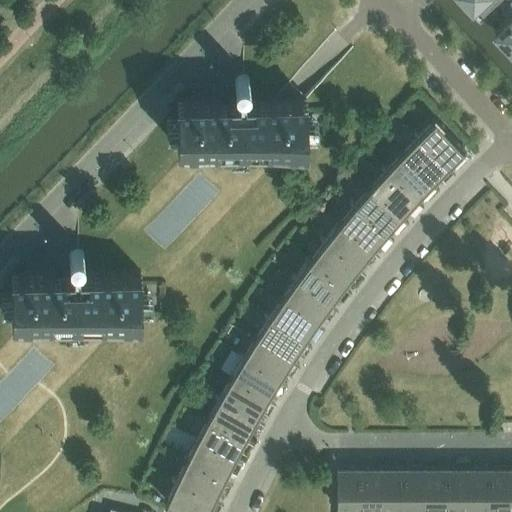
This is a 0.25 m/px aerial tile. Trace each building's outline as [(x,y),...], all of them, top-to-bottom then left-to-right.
[(466,0),(472,5),(475,2),(482,10),(492,0),(466,0)] [(511,13),(494,29),(511,47),(511,46),(511,13)] [(246,86),(247,86),(248,84),(249,83),(249,82),(249,81),(249,79),(249,78),(249,77),(248,76),(247,75),(246,74),(244,73),(242,72),(240,73),(239,73),(237,74),(236,75),(235,77),(234,78),(234,80),(234,81),(235,83),(235,84),(236,85),(237,86),(238,87),(241,88),(243,88),(245,87),(246,86)] [(12,321),(28,321),(0,350),(0,452),(53,397),(55,394),(125,321),(141,321),(141,304),(291,147),(306,147),(306,97),(305,97),(272,97),(248,97),(245,97),(194,97),(177,96),(177,111),(177,147),(193,147),(92,254),(80,270),(29,270),(12,270),(12,283),(12,321)] [(430,118),(426,122),(417,131),(447,161),(453,155),(448,150),(457,141),(460,144),(462,142),(434,114),(430,118)] [(417,131),(409,139),(400,148),(431,177),(437,171),(447,161),(417,131)] [(400,148),(393,156),(384,165),(416,194),(431,177),(400,148)] [(384,165),(377,173),(369,182),(400,211),(416,194),(384,165)] [(385,228),(392,220),(400,211),(369,182),(353,200),(385,228)] [(371,245),(378,237),(385,228),(353,200),(338,218),(371,245)] [(338,218),(331,227),(323,236),(357,263),(371,245),(338,218)] [(319,224),(316,228),(322,234),(325,230),(319,224)] [(323,236),(319,242),(311,252),(309,255),(343,280),(357,263),(323,236)] [(78,261),(80,261),(81,260),(82,258),(83,258),(83,257),(84,256),(84,255),(84,253),(84,251),(83,250),(82,248),(80,247),(78,246),(76,246),(75,246),(74,247),(72,247),(71,248),(70,249),(70,250),(69,251),(69,252),(69,253),(69,255),(69,256),(70,257),(70,258),(71,259),(72,260),(73,261),(75,261),(77,261),(78,261)] [(309,255),(302,263),(295,274),(329,299),(343,280),(309,255)] [(295,274),(289,282),(281,293),(316,317),(322,309),(329,299),(295,274)] [(281,293),(275,302),(268,312),(303,336),(316,317),(281,293)] [(268,312),(262,321),(255,332),(291,355),(303,336),(268,312)] [(255,332),(249,341),(243,352),(279,374),(291,355),(255,332)] [(243,352),(237,361),(230,372),(267,393),(279,374),(243,352)] [(230,372),(225,381),(219,392),(256,413),(264,398),(267,393),(230,372)] [(219,392),(213,401),(207,412),(244,433),(249,424),(256,413),(219,392)] [(207,412),(202,422),(196,433),(234,453),(244,433),(207,412)] [(196,433),(191,443),(186,454),(224,473),(234,453),(196,433)] [(186,454),(181,464),(175,475),(214,493),(224,473),(186,454)] [(359,465),(336,465),(336,511),(359,511),(359,465)] [(381,465),(359,465),(359,511),(382,511),(382,506),(381,506),(381,465)] [(402,465),(381,465),(381,506),(382,506),(402,506),(402,465)] [(424,465),(402,465),(402,506),(424,506),(424,465)] [(446,465),(424,465),(424,506),(446,506),(446,465)] [(467,465),(446,465),(446,506),(467,506),(467,465)] [(489,465),(467,465),(467,506),(489,506),(489,465)] [(511,465),(489,465),(489,506),(511,506),(511,465)] [(175,475),(172,482),(165,499),(194,511),(205,511),(209,504),(214,493),(175,475)]
